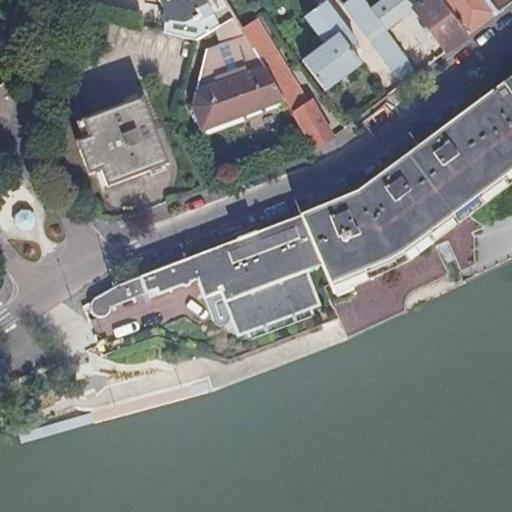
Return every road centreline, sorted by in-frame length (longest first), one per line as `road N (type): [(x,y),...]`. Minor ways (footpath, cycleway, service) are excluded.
road 1 (residential): [(511,40),(332,169),(102,259)]
road 2 (residential): [(102,259),(20,157),(57,0)]
road 3 (residential): [(102,259),(0,322)]
